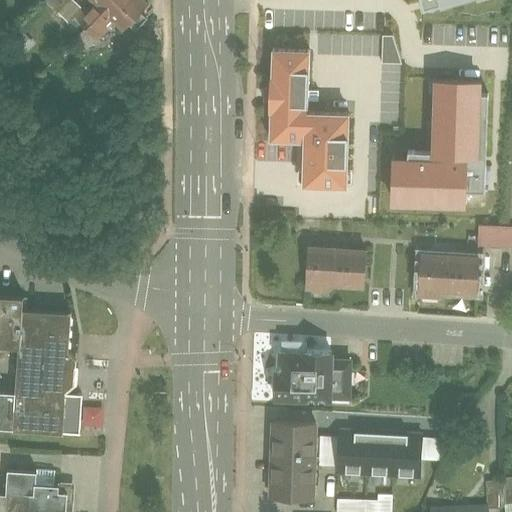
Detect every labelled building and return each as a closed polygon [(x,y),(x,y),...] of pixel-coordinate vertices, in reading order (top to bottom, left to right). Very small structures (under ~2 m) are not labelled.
[(62,0),(43,0),(53,10),(62,0)] [(145,0),(85,0),(86,1),(72,15),(99,40),(114,24),(120,30),(129,21),(136,27),(147,16),(139,7),(145,0)] [(420,0),(424,11),(462,0),(420,0)] [(393,34),(383,34),(382,59),(403,60),(393,34)] [(308,47),(271,46),(269,138),(303,138),(302,177),(347,178),(348,100),(307,99),(308,47)] [(479,77),(434,77),(432,154),(389,153),(388,203),(464,204),(464,190),(484,191),(486,90),(478,90),(479,77)] [(511,226),(478,224),(477,243),(489,244),(488,247),(500,248),(500,245),(511,245),(511,249),(511,248),(511,226)] [(365,239),(307,236),(304,288),(328,289),(328,283),(362,285),(365,239)] [(477,250),(420,246),(417,292),(440,294),(440,289),(474,291),(477,250)] [(0,344),(18,346),(15,390),(0,389),(0,428),(13,429),(12,432),(60,435),(61,427),(72,427),(74,397),(62,396),(63,387),(72,380),(73,365),(73,353),(66,346),(68,306),(20,304),(21,290),(0,289),(0,344)] [(277,362),(276,396),(350,399),(352,356),(331,355),(332,340),(281,339),(280,362),(277,362)] [(270,414),(268,497),(314,498),(316,416),(270,414)] [(429,437),(417,437),(416,476),(441,477),(443,440),(453,441),(454,419),(430,418),(429,437)] [(417,432),(343,430),(341,473),(416,476),(417,437),(417,432)] [(65,511),(67,487),(58,487),(58,479),(33,478),(34,468),(5,467),(4,491),(0,490),(0,511),(25,511),(26,508),(32,509),(31,511),(65,511)] [(337,511),(393,511),(393,492),(379,492),(379,497),(337,497),(337,511)]
